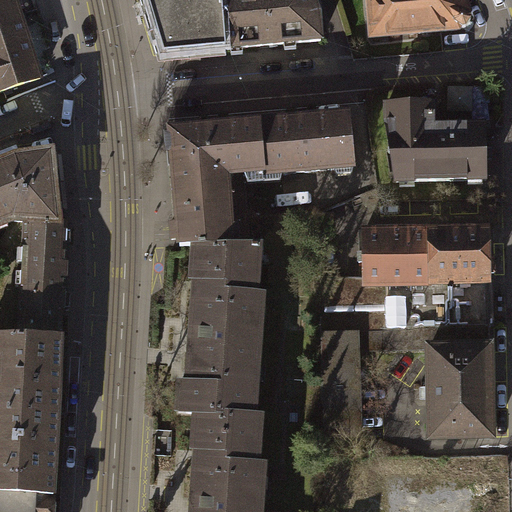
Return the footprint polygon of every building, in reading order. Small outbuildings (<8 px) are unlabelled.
[(14,0),(0,0),(0,93),(41,81),(33,55),(19,12),(14,0)] [(142,0),(159,54),(316,41),(307,0),(142,0)] [(459,0),(365,0),(367,37),(441,31),(468,28),(459,0)] [(429,104),(382,105),(383,128),(392,183),(483,180),(481,125),(430,127),(429,104)] [(175,247),(188,245),(227,243),(224,174),(259,172),(259,175),(350,168),(346,117),(166,130),(175,247)] [(53,223),(46,155),(11,159),(0,163),(0,511),(47,511),(57,313),(64,224),(53,223)] [(491,223),(360,224),(361,277),(361,284),(386,284),(491,282),(491,223)] [(190,413),(248,416),(253,321),(248,321),(251,263),(245,263),(246,244),(227,243),(188,245),(188,254),(186,281),(196,281),(190,382),(174,381),(173,412),(190,413)] [(319,329),(359,329),(360,351),(423,350),(423,339),(492,338),(491,282),(386,284),(361,284),(361,277),(318,278),(319,329)] [(360,351),(359,329),(319,329),(321,436),(361,436),(360,351)] [(492,338),(423,339),(423,350),(425,439),(494,439),(492,338)] [(247,432),(248,416),(190,413),(188,450),(197,451),(192,511),(254,511),(256,490),(249,490),(252,432),(247,432)]
